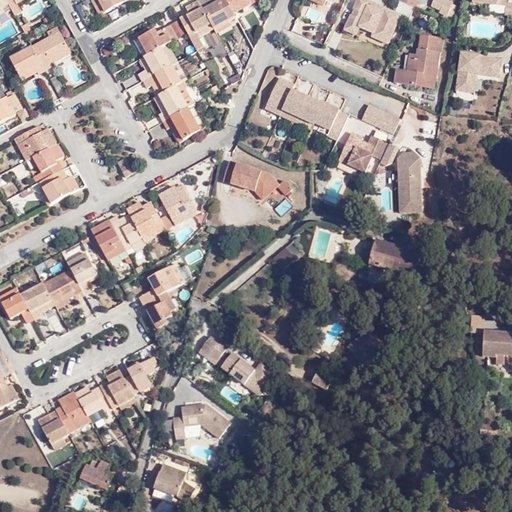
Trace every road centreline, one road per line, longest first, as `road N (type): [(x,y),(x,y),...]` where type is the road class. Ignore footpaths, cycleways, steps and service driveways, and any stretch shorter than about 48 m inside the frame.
road 1 (unclassified): [(156,171),(232,125),(287,0)]
road 2 (unclassified): [(19,366),(36,397),(136,340),(120,310)]
